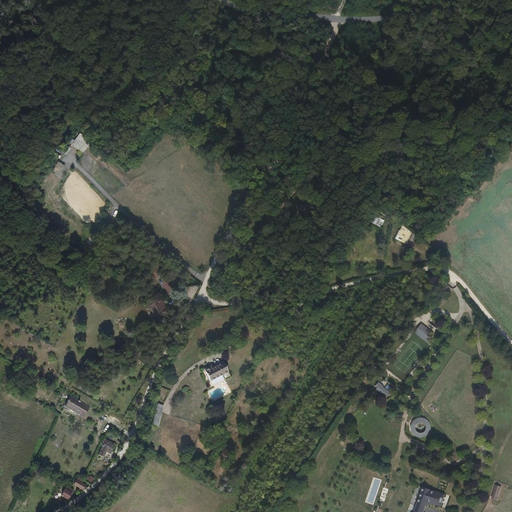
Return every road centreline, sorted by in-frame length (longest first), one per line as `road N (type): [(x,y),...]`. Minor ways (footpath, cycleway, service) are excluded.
road 1 (track): [(203,285),(300,187),(511,10)]
road 2 (unclassified): [(203,285),(336,27)]
road 3 (unclassified): [(56,511),(102,477),(125,445),(161,355),(203,285)]
road 4 (unclassified): [(358,281),(289,306),(257,307),(210,301),(203,285)]
road 5 (unclassified): [(336,27),(423,15),(459,0)]
road 6 (unclassified): [(215,0),(257,20),(336,27)]
